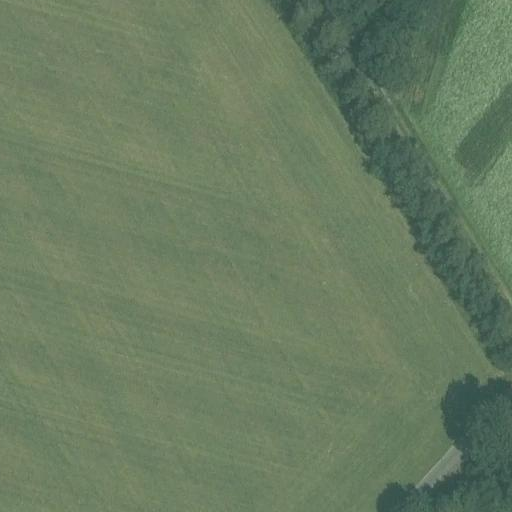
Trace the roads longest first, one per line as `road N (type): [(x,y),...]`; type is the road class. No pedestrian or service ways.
road 1 (track): [(317,0),(439,174),(511,303)]
road 2 (unclassified): [(511,400),(406,511)]
